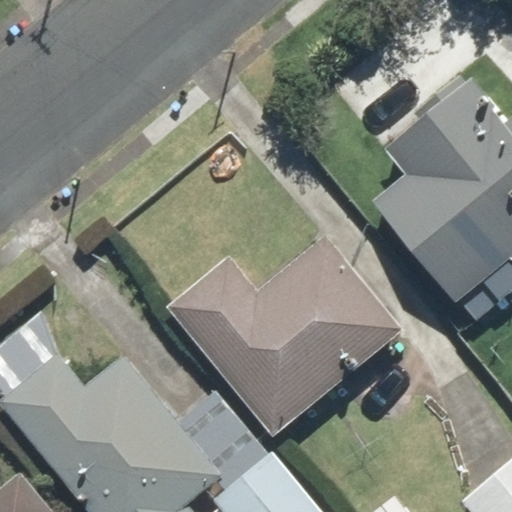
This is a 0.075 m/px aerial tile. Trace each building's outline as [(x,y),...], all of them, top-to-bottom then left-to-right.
[(400,177),(367,204),(452,309),(477,289),(490,306),(511,287),(511,118),(504,125),(459,69),(371,141),(400,177)] [(223,256),(159,305),(269,445),(407,336),(328,235),(253,294),(223,256)] [(223,511),(319,511),(226,400),(183,435),(121,360),(86,389),(56,352),(0,398),(0,415),(80,511),(193,511),(188,505),(206,491),(223,511)] [(511,511),(511,443),(457,500),(469,511),(511,511)] [(0,511),(50,511),(18,476),(0,492),(0,511)]
